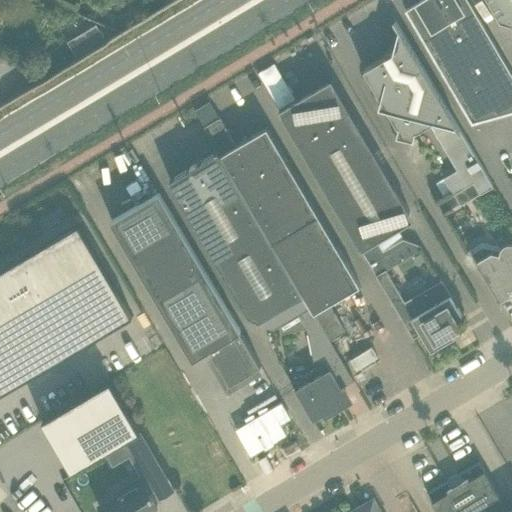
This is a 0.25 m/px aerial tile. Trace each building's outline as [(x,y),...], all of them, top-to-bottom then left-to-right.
[(486,114),(511,98),(511,73),(468,0),(420,0),(404,10),(407,11),(408,10),(467,110),(470,113),(473,115),(478,116),(482,116),(486,114)] [(511,0),(489,0),(500,19),(511,12),(511,0)] [(416,130),(430,122),(449,111),(395,21),(394,21),(396,25),(391,52),(363,68),(381,98),(379,106),(387,108),(397,125),(399,126),(396,135),(399,140),(408,143),(412,139),(415,130),(416,130)] [(93,22),(79,31),(87,45),(102,36),(93,22)] [(397,228),(409,211),(331,78),(278,109),(361,250),(363,248),(397,228)] [(480,193),(493,185),(449,111),(430,122),(457,168),(443,176),(453,193),(437,202),(442,211),(450,207),(451,208),(459,203),(460,204),(480,193)] [(226,126),(225,127),(219,117),(204,126),(218,150),(272,241),(318,214),(267,126),(235,144),(230,136),(231,135),(226,126)] [(310,306),(272,241),(218,150),(169,179),(248,313),(273,327),(279,324),(310,306)] [(230,383),(261,365),(158,192),(111,220),(193,359),(209,349),(230,383)] [(329,303),(360,285),(318,214),(272,241),(310,306),(330,339),(345,330),(339,321),(340,320),(335,311),(334,311),(329,303)] [(0,393),(128,318),(133,315),(131,312),(78,223),(77,223),(0,268),(0,393)] [(504,244),(502,247),(484,241),(469,250),(501,303),(502,302),(500,300),(510,294),(511,288),(511,242),(509,242),(506,243),(504,244)] [(441,281),(405,302),(385,268),(376,274),(413,337),(420,333),(431,350),(455,336),(451,330),(459,325),(457,321),(463,317),(441,281)] [(353,379),(330,339),(310,306),(279,324),(280,332),(306,328),(315,368),(306,373),(294,376),(295,380),(291,382),(297,392),(299,399),(301,399),(313,419),(336,406),(334,403),(346,395),(341,387),(353,379)] [(71,472),(140,431),(109,380),(40,420),(71,472)] [(282,401),(234,430),(251,457),(264,449),(265,451),(276,445),(275,443),(288,435),(282,425),(292,419),(282,401)] [(139,432),(125,440),(147,478),(161,470),(139,432)] [(498,496),(500,495),(479,460),(426,491),(438,511),(475,511),(499,498),(498,496)] [(114,496),(98,506),(101,511),(147,511),(147,510),(157,504),(152,496),(153,495),(151,492),(150,492),(144,482),(143,479),(128,488),(128,487),(126,483),(112,492),(114,496)] [(511,511),(511,509),(508,511),(499,498),(475,511),(511,511)] [(380,511),(373,499),(350,511),(380,511)]
